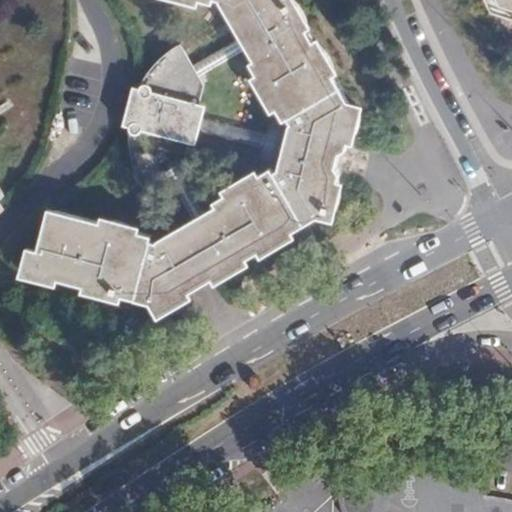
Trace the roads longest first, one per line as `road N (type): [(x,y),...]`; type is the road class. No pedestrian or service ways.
road 1 (primary): [(498,219),(321,310),(53,472)]
road 2 (primary): [(114,511),(355,360)]
road 3 (residential): [(390,0),(498,219)]
road 4 (primary): [(355,360),(511,280)]
road 5 (tertiary): [(355,360),(441,342),(511,339)]
